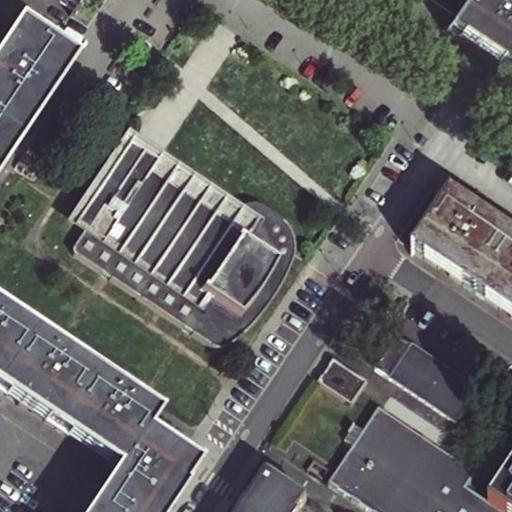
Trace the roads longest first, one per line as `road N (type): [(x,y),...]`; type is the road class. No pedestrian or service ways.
road 1 (residential): [(372,251),(200,511)]
road 2 (residential): [(472,97),(372,251)]
road 3 (residential): [(326,0),(472,97)]
road 4 (residential): [(511,345),(372,251)]
